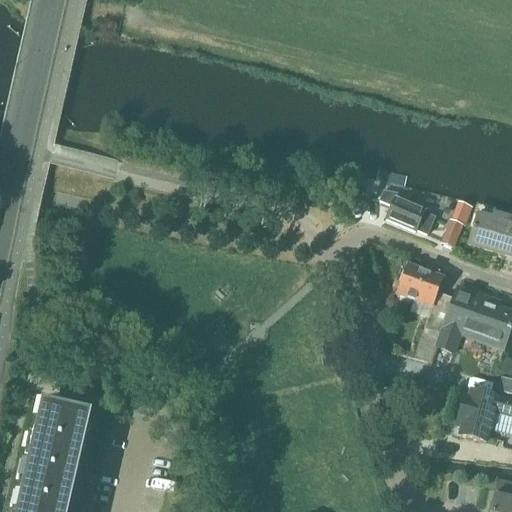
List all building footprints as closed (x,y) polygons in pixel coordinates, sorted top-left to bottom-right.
[(382,194),(378,203),(391,209),(385,223),(414,235),(415,233),(426,237),(433,220),(423,216),(424,213),(395,201),(396,197),(382,194)] [(511,230),(477,220),(469,248),(511,260),(511,230)] [(440,247),(452,251),(461,227),(450,223),(440,247)] [(432,310),(428,321),(414,361),(430,367),(436,349),(440,337),(453,302),(437,296),(442,281),(407,268),(396,298),(432,310)] [(453,302),(440,337),(436,349),(453,355),(459,338),(502,353),(511,326),(511,317),(497,312),(499,306),(458,292),(454,302),(453,302)] [(511,396),(511,383),(501,381),(498,393),(511,396)] [(511,419),(511,404),(470,394),(469,397),(464,396),(456,430),(461,431),(459,439),(486,446),(493,415),(511,419)] [(40,410),(16,511),(62,511),(83,421),(89,423),(89,421),(63,415),(58,414),(40,410)] [(511,511),(511,484),(498,482),(491,511),(511,511)]
